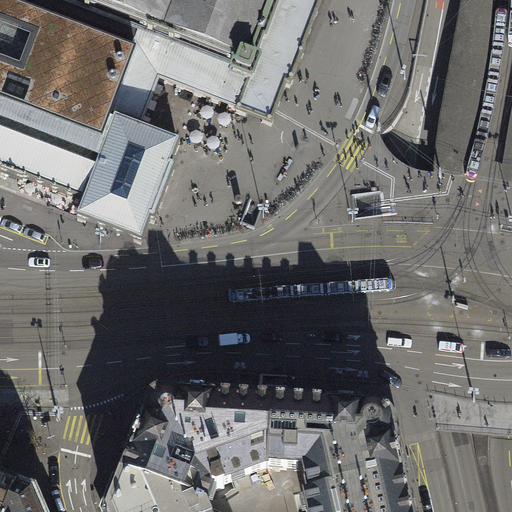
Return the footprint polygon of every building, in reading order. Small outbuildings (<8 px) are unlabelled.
[(294,80),(292,79),(296,69),(300,59),(302,60),(304,55),(304,54),(305,50),(304,50),(323,0),(0,0),(0,172),(0,173),(0,176),(4,178),(5,176),(12,178),(19,181),(18,184),(23,186),(24,182),(84,205),(78,221),(85,224),(110,233),(141,245),(145,235),(150,224),(150,223),(154,225),(175,170),(171,169),(180,146),(140,131),(150,104),(159,82),(199,97),(236,111),(236,113),(246,117),(254,120),(272,126),(286,88),(290,89),(292,85),(294,80)] [(268,469),(271,398),(153,391),(124,464),(121,473),(204,506),(208,498),(212,488),(238,479),(241,487),(267,478),(268,469)] [(309,496),(404,476),(390,405),(271,398),(268,469),(302,470),(309,496)] [(206,511),(204,506),(121,473),(107,510),(107,511),(206,511)] [(306,511),(411,511),(404,476),(309,496),(303,497),(306,511)] [(0,511),(7,511),(18,486),(0,478),(0,511)] [(42,511),(36,495),(33,492),(25,489),(18,486),(7,511),(42,511)]
